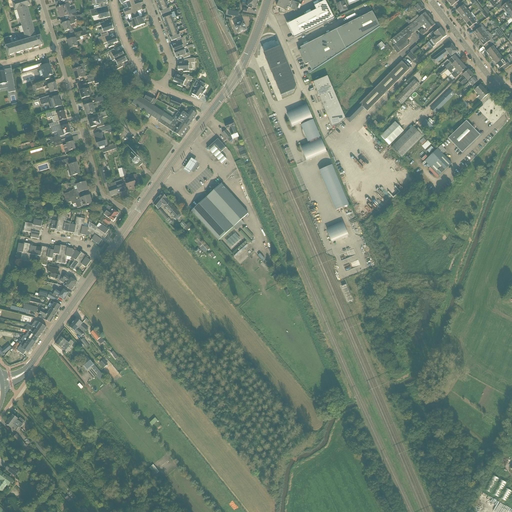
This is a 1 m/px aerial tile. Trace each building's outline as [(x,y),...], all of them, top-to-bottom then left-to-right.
[(15,10),(17,10),(22,8),(20,0),(18,0),(12,2),(15,10)] [(20,0),(22,8),(27,7),(31,5),(29,0),(20,0)] [(94,10),(101,8),(100,4),(107,4),(106,0),(96,0),(96,4),(94,5),(94,10)] [(124,13),(133,10),(128,0),(119,0),(121,4),(126,2),(128,8),(123,10),(124,13)] [(128,0),(133,10),(141,7),(140,3),(135,5),(133,0),(128,0)] [(257,2),(257,1),(251,0),(248,0),(248,5),(242,3),(241,6),(244,7),(243,11),(247,12),(248,8),(251,9),(252,7),(255,8),(256,5),(257,5),(258,3),(257,2)] [(291,1),(291,0),(279,0),(279,3),(278,3),(278,4),(278,5),(277,7),(280,9),(280,14),(280,13),(284,13),(284,12),(285,12),(287,8),(291,9),(291,8),(295,10),(296,7),(292,5),(293,2),(291,1)] [(334,18),(325,1),(314,6),(316,10),(291,23),(290,22),(289,22),(290,23),(288,24),(293,36),(292,36),(293,37),(294,37),(294,38),(334,18)] [(167,2),(158,5),(159,10),(169,6),(167,2)] [(419,14),(420,13),(425,9),(420,2),(411,10),(413,13),(416,10),(419,14)] [(505,5),(503,2),(496,7),(498,10),(501,8),(504,12),(511,6),(511,5),(509,2),(505,5)] [(71,14),(68,3),(64,5),(65,6),(58,8),(61,18),(69,15),(70,18),(78,16),(77,13),(71,14)] [(340,3),(337,4),(341,13),(343,12),(347,10),(346,7),(343,8),(340,3)] [(466,10),(463,5),(462,6),(460,3),(455,7),(457,10),(456,10),(460,15),(466,10)] [(159,10),(161,15),(171,12),(169,6),(159,10)] [(511,6),(504,12),(503,14),(507,22),(511,18),(511,6)] [(34,29),(32,22),(30,14),(27,7),(22,8),(17,10),(15,10),(15,12),(17,11),(19,17),(22,25),(24,32),(26,40),(32,38),(37,37),(34,29)] [(133,10),(139,27),(145,24),(144,21),(146,20),(144,15),(140,17),(137,12),(142,10),(141,7),(133,10)] [(101,8),(94,10),(91,10),(92,17),(98,16),(99,20),(110,17),(108,11),(102,12),(101,8)] [(133,10),(124,13),(126,16),(128,15),(130,21),(128,22),(129,26),(132,25),(133,29),(139,27),(133,10)] [(460,15),(463,19),(470,14),(466,10),(460,15)] [(354,21),(363,39),(380,27),(372,12),(354,21)] [(162,17),(164,22),(173,18),(171,13),(162,17)] [(411,35),(424,25),(423,24),(430,19),(425,13),(419,17),(411,24),(391,40),(396,45),(393,48),(398,54),(410,44),(407,40),(412,36),(411,35)] [(419,17),(416,14),(408,20),(411,24),(419,17)] [(463,19),(466,24),(473,18),(470,14),(463,19)] [(71,25),(75,23),(74,21),(80,19),(79,16),(78,16),(70,18),(71,22),(62,24),(65,32),(68,31),(69,34),(74,32),(73,29),(72,29),(71,25)] [(166,27),(175,23),(173,18),(164,22),(166,27)] [(471,27),(472,30),(478,25),(476,23),(473,18),(466,24),(470,28),(471,27)] [(435,25),(430,19),(423,24),(424,25),(426,28),(423,31),(422,29),(419,32),(420,33),(422,36),(428,31),(428,30),(435,25)] [(246,30),(243,22),(242,22),(241,20),(238,21),(239,23),(234,25),(237,34),(246,30)] [(345,25),(354,44),(363,39),(354,21),(345,25)] [(102,37),(108,35),(107,31),(113,29),(111,23),(105,25),(101,26),(102,30),(100,31),(101,33),(100,33),(102,37)] [(167,31),(177,28),(175,23),(166,27),(167,31)] [(473,33),(477,37),(486,30),(481,23),(478,25),(472,30),(474,32),(473,33)] [(354,44),(345,25),(336,30),(346,50),(354,44)] [(169,36),(179,32),(177,28),(167,31),(169,36)] [(429,34),(433,39),(436,36),(443,31),(440,28),(438,30),(437,28),(429,34)] [(346,50),(336,30),(327,34),(338,55),(346,50)] [(479,42),(487,36),(490,34),(488,32),(485,32),(485,31),(486,30),(477,37),(480,41),(479,42)] [(76,38),(72,39),(67,41),(70,48),(78,46),(76,42),(81,40),(80,37),(87,35),(86,31),(75,34),(76,38)] [(436,36),(433,39),(428,42),(433,48),(435,46),(435,45),(446,36),(443,31),(436,36)] [(179,32),(169,36),(171,41),(181,38),(179,32)] [(323,48),(329,61),(338,55),(327,34),(318,39),(323,48)] [(109,38),(108,35),(102,37),(98,38),(100,45),(107,43),(109,48),(114,46),(113,44),(118,42),(116,36),(109,38)] [(43,45),(41,36),(37,37),(32,38),(35,48),(40,47),(39,47),(43,45)] [(484,45),(486,48),(493,42),(494,42),(491,39),(489,39),(487,36),(479,42),(481,46),(482,45),(483,46),(484,45)] [(35,48),(32,38),(26,40),(24,41),(26,51),(33,49),(35,48)] [(171,46),(174,52),(184,48),(187,47),(183,38),(177,41),(178,44),(171,46)] [(323,48),(318,39),(300,48),(302,52),(300,53),(302,58),(323,48)] [(26,51),(24,41),(18,42),(15,43),(18,53),(26,51)] [(493,42),(486,48),(488,50),(486,52),(489,56),(496,51),(493,47),(495,45),(493,42)] [(18,53),(15,43),(6,46),(9,56),(18,53)] [(379,52),(384,47),(381,43),(375,48),(379,52)] [(384,47),(379,52),(385,59),(391,54),(390,53),(393,51),(387,44),(384,47)] [(451,45),(433,59),(432,60),(435,65),(448,55),(450,57),(457,52),(451,45)] [(410,51),(411,52),(414,55),(420,50),(416,46),(410,51)] [(266,54),(265,56),(266,59),(270,70),(281,95),(292,90),(294,89),(296,86),(296,85),(280,47),(269,52),(266,54)] [(184,48),(174,52),(176,58),(182,56),(184,59),(190,56),(189,53),(186,54),(184,48)] [(323,48),(302,58),(304,63),(307,61),(312,72),(329,61),(323,48)] [(115,60),(124,55),(121,49),(115,52),(114,49),(108,53),(112,61),(115,60)] [(489,56),(492,61),(499,55),(496,51),(489,56)] [(411,52),(407,56),(412,61),(416,58),(414,55),(411,52)] [(115,60),(117,65),(115,67),(117,70),(123,67),(121,64),(127,61),(124,55),(115,60)] [(448,61),(450,63),(445,67),(447,70),(448,69),(458,60),(454,55),(451,59),(448,61)] [(492,61),(496,65),(503,60),(499,55),(492,61)] [(194,59),(184,60),(184,63),(178,63),(178,70),(183,70),(183,72),(189,72),(189,70),(192,70),(191,63),(194,63),(194,59)] [(462,64),(458,60),(448,69),(447,70),(447,71),(444,73),(446,75),(449,72),(451,74),(452,73),(462,64)] [(506,64),(503,60),(496,65),(499,69),(502,67),(504,70),(510,66),(508,63),(506,64)] [(78,61),(72,63),(74,70),(76,79),(85,77),(83,70),(85,70),(83,65),(79,66),(78,61)] [(398,65),(406,73),(409,69),(402,61),(398,65)] [(25,66),(26,71),(37,68),(35,63),(25,66)] [(39,76),(41,77),(42,81),(51,78),(50,75),(53,75),(49,64),(38,68),(39,71),(38,72),(39,76)] [(452,73),(451,74),(455,79),(462,72),(466,68),(462,64),(452,73)] [(367,112),(406,73),(398,65),(359,104),(364,109),(367,112)] [(444,73),(447,71),(444,68),(436,75),(439,78),(441,76),(444,73)] [(462,86),(468,80),(473,76),(468,71),(468,70),(465,74),(463,75),(465,78),(460,83),(462,86)] [(4,72),(0,72),(0,84),(7,83),(9,93),(16,91),(12,73),(4,75),(4,72)] [(183,75),(182,78),(176,75),(173,81),(178,83),(177,85),(182,88),(183,85),(186,87),(188,81),(191,82),(193,78),(183,75)] [(313,82),(316,90),(331,84),(327,76),(316,81),(313,82)] [(469,89),(472,86),(478,81),(474,77),(470,80),(469,81),(468,80),(462,86),(463,86),(456,92),(455,94),(458,97),(466,90),(465,88),(466,87),(469,89)] [(401,104),(420,85),(414,80),(396,99),(401,104)] [(196,89),(192,94),(198,98),(200,94),(203,95),(206,90),(198,85),(200,83),(196,81),(193,87),(196,89)] [(35,86),(33,86),(34,92),(37,91),(36,90),(44,87),(42,83),(35,86)] [(51,93),(53,92),(57,91),(55,83),(48,85),(48,86),(45,87),(46,90),(49,89),(51,93)] [(82,99),(87,97),(88,96),(92,95),(90,88),(88,88),(86,84),(82,85),(83,90),(80,91),(82,99)] [(319,97),(334,91),(331,84),(316,90),(319,97)] [(474,90),(479,95),(477,97),(480,101),(482,99),(488,94),(480,85),(474,90)] [(435,113),(455,94),(456,92),(452,88),(431,109),(435,113)] [(319,97),(322,105),(337,99),(334,91),(319,97)] [(144,99),(151,104),(154,98),(147,94),(144,99)] [(50,109),(57,107),(62,106),(61,106),(58,97),(53,98),(52,95),(39,99),(41,106),(48,104),(50,109)] [(137,96),(132,104),(159,122),(158,122),(177,135),(181,138),(181,137),(183,138),(183,139),(190,129),(188,128),(177,120),(174,118),(174,119),(142,99),(138,96),(137,96)] [(181,108),(182,103),(172,99),(170,103),(181,108)] [(326,112),(340,106),(337,99),(322,105),(326,112)] [(466,108),(469,105),(463,99),(460,102),(466,108)] [(478,109),(493,124),(503,114),(489,99),(478,109)] [(87,115),(92,114),(95,113),(92,104),(84,106),(87,115)] [(364,109),(359,104),(345,119),(350,123),(364,109)] [(302,126),(305,134),(308,142),(309,141),(310,144),(301,148),(307,160),(326,152),(321,140),(319,137),(320,137),(313,121),(311,118),(312,118),(306,106),(287,114),(293,126),(301,123),(302,126)] [(343,113),(340,106),(326,112),(329,119),(343,113)] [(183,111),(181,113),(192,121),(197,114),(190,110),(187,114),(183,111)] [(54,123),(60,121),(66,119),(64,111),(57,113),(56,113),(56,111),(46,114),(47,119),(52,117),(54,123)] [(188,128),(192,121),(181,113),(177,120),(188,128)] [(340,124),(345,118),(343,113),(329,119),(332,127),(340,124)] [(97,128),(101,127),(99,121),(100,121),(99,117),(89,121),(91,128),(96,126),(97,128)] [(426,121),(424,119),(420,123),(427,131),(435,124),(429,118),(426,121)] [(462,153),(480,135),(466,121),(448,138),(462,153)] [(229,129),(230,132),(232,136),(237,134),(234,127),(235,127),(232,122),(225,125),(227,130),(229,129)] [(394,122),(380,136),(389,145),(403,131),(394,122)] [(70,133),(68,125),(65,126),(64,124),(55,127),(52,128),(54,133),(58,131),(60,136),(52,138),(52,137),(49,138),(50,144),(53,143),(61,140),(60,137),(64,135),(70,133)] [(402,158),(423,137),(413,126),(391,148),(402,158)] [(223,133),(229,141),(232,138),(226,131),(223,133)] [(105,137),(103,137),(102,132),(94,134),(96,138),(97,138),(97,140),(96,141),(98,147),(106,145),(107,144),(105,137)] [(215,157),(226,148),(218,139),(207,148),(215,157)] [(428,141),(422,147),(425,150),(426,149),(427,151),(431,147),(430,145),(431,145),(428,141)] [(75,149),(73,142),(66,144),(67,145),(63,146),(64,149),(68,148),(69,151),(75,149)] [(103,153),(116,149),(115,145),(102,150),(103,153)] [(240,158),(246,156),(242,145),(236,147),(240,158)] [(434,152),(425,161),(428,164),(429,165),(430,167),(433,170),(439,176),(448,167),(452,164),(442,154),(446,151),(441,146),(437,149),(434,152)] [(132,162),(133,163),(134,163),(134,164),(135,164),(136,164),(137,164),(137,163),(138,163),(138,162),(139,162),(139,161),(139,160),(140,160),(140,159),(139,159),(139,158),(139,157),(138,157),(138,156),(137,156),(136,155),(135,155),(134,156),(133,156),(132,157),(132,158),(131,158),(131,159),(131,160),(131,161),(132,162)] [(80,174),(77,163),(70,165),(69,162),(68,159),(59,162),(61,167),(66,165),(68,171),(67,172),(69,177),(80,174)] [(184,172),(190,176),(197,164),(192,160),(184,172)] [(349,205),(332,165),(319,171),(336,211),(349,205)] [(135,182),(138,180),(136,174),(130,176),(132,180),(125,182),(126,184),(128,190),(137,187),(135,182)] [(126,191),(124,186),(123,184),(122,180),(115,183),(118,193),(126,191)] [(66,200),(81,196),(80,193),(88,190),(86,182),(77,185),(78,189),(73,191),(69,192),(70,193),(64,195),(66,200)] [(115,183),(108,185),(109,189),(108,189),(111,196),(118,193),(115,183)] [(219,241),(248,214),(221,184),(218,187),(218,191),(214,191),(191,211),(219,241)] [(162,204),(163,204),(168,200),(166,197),(162,193),(153,204),(158,209),(162,204)] [(92,204),(90,196),(82,198),(81,196),(71,198),(66,200),(65,200),(66,204),(72,202),(73,205),(78,203),(79,208),(83,206),(92,204)] [(174,207),(168,200),(163,204),(168,211),(174,207)] [(104,215),(106,217),(106,218),(105,218),(103,220),(108,225),(111,220),(113,222),(116,218),(119,214),(113,209),(108,206),(107,208),(111,212),(110,213),(108,211),(108,212),(107,211),(104,215)] [(178,213),(179,213),(174,207),(168,211),(174,218),(176,217),(179,218),(181,216),(178,213)] [(60,232),(63,213),(59,214),(57,222),(53,221),(52,224),(51,229),(57,230),(56,232),(60,232)] [(63,231),(69,232),(70,224),(66,224),(67,221),(66,221),(68,213),(63,213),(60,232),(63,233),(63,231)] [(77,236),(81,218),(77,218),(75,225),(70,224),(69,232),(74,234),(74,235),(77,236)] [(84,227),(85,219),(81,218),(77,236),(81,236),(81,235),(87,236),(87,231),(88,228),(84,227)] [(25,223),(24,227),(42,230),(43,227),(41,227),(42,221),(34,220),(33,224),(25,223)] [(105,234),(109,230),(102,225),(99,229),(89,222),(88,227),(105,238),(107,235),(105,234)] [(341,223),(323,229),(329,243),(346,236),(341,223)] [(234,257),(248,246),(246,244),(251,241),(249,238),(253,236),(245,226),(239,232),(246,241),(230,253),(234,257)] [(41,234),(42,230),(24,227),(23,231),(31,233),(31,238),(39,239),(40,233),(41,234)] [(105,238),(88,227),(88,228),(87,231),(94,236),(91,240),(98,245),(102,240),(103,241),(105,238)] [(203,243),(198,238),(195,241),(200,246),(203,243)] [(20,261),(25,261),(28,244),(25,243),(24,245),(19,244),(17,252),(22,253),(20,261)] [(31,244),(28,244),(25,261),(29,262),(30,254),(35,255),(36,247),(31,246),(31,244)] [(55,246),(54,250),(54,254),(58,255),(57,263),(61,264),(64,246),(61,245),(61,247),(55,246)] [(64,246),(61,264),(64,264),(65,265),(67,257),(71,257),(74,250),(73,250),(73,249),(67,248),(68,247),(64,246)] [(42,248),(36,247),(35,255),(39,256),(37,264),(42,265),(46,247),(42,247),(42,248)] [(53,259),(54,254),(54,250),(49,249),(49,248),(46,247),(42,265),(46,266),(47,266),(47,265),(48,258),(53,259)] [(70,266),(74,269),(84,254),(81,252),(81,254),(76,250),(75,251),(74,250),(71,257),(75,260),(70,266)] [(87,256),(84,254),(74,269),(78,272),(82,265),(86,268),(91,261),(86,258),(87,256)] [(57,275),(59,269),(48,267),(47,271),(51,273),(50,277),(59,280),(60,276),(57,275)] [(64,286),(71,290),(72,290),(77,282),(66,274),(63,279),(62,278),(60,281),(63,284),(64,283),(65,284),(64,286)] [(352,300),(346,285),(342,287),(348,302),(352,300)] [(63,289),(61,293),(56,289),(53,294),(58,297),(58,296),(64,300),(65,299),(65,300),(67,298),(66,298),(69,293),(63,289)] [(58,297),(53,294),(50,293),(47,299),(49,300),(50,299),(52,300),(57,302),(59,298),(58,297)] [(50,308),(57,312),(61,306),(54,302),(51,301),(48,307),(50,308)] [(37,313),(38,308),(24,304),(23,309),(29,311),(37,313)] [(57,312),(50,308),(48,311),(42,308),(41,310),(47,314),(54,318),(57,312)] [(54,318),(47,314),(41,310),(40,310),(38,313),(42,315),(41,318),(50,323),(54,318)] [(83,323),(81,321),(77,318),(73,323),(79,328),(79,327),(85,332),(88,329),(82,324),(83,323)] [(36,321),(32,327),(33,327),(35,329),(38,331),(42,334),(43,332),(46,327),(42,324),(41,323),(38,322),(36,321)] [(85,332),(79,327),(79,328),(73,323),(69,327),(81,337),(85,332)] [(30,326),(27,331),(29,332),(30,332),(39,338),(42,334),(38,331),(35,329),(33,327),(32,327),(30,326)] [(97,341),(101,338),(95,330),(96,329),(94,327),(92,328),(94,330),(91,333),(97,341)] [(29,332),(25,336),(28,339),(35,343),(36,343),(39,338),(30,332),(29,332)] [(25,336),(21,341),(23,342),(25,343),(32,348),(35,343),(28,339),(25,336)] [(61,336),(55,343),(59,347),(61,349),(64,346),(67,349),(73,342),(69,339),(67,342),(65,340),(61,336)] [(89,346),(83,338),(81,340),(87,348),(89,346)] [(23,342),(17,350),(23,355),(26,351),(28,353),(32,348),(25,343),(23,342)] [(7,360),(12,352),(10,350),(4,358),(7,360)] [(94,365),(87,356),(80,362),(87,371),(94,365)] [(102,368),(107,364),(103,359),(98,363),(102,368)] [(18,419),(12,414),(9,419),(19,427),(20,428),(25,421),(19,417),(18,419)] [(19,427),(9,419),(5,424),(9,427),(12,429),(14,426),(18,429),(19,427)] [(13,437),(21,446),(23,444),(22,442),(22,441),(16,434),(13,437)] [(35,440),(30,435),(27,437),(33,445),(36,443),(35,441),(35,440)] [(38,442),(34,445),(43,455),(47,452),(38,442)] [(155,475),(159,472),(152,464),(148,468),(155,475)] [(14,468),(10,473),(15,476),(19,471),(14,468)] [(8,485),(9,484),(13,486),(16,483),(0,471),(0,479),(1,480),(0,482),(0,489),(2,491),(7,484),(8,485)] [(491,493),(499,479),(493,475),(485,490),(491,493)] [(498,498),(507,483),(500,479),(492,494),(498,498)] [(506,502),(511,491),(505,488),(500,498),(506,502)]
